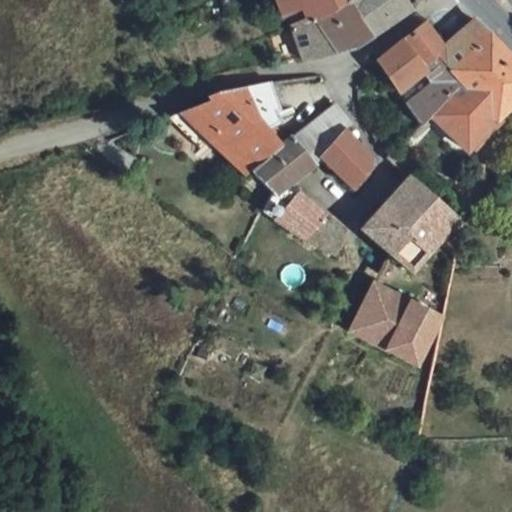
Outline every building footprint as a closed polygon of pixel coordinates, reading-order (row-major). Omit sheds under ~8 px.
[(273,0),(274,0),(278,11),(298,2),(300,7),(318,0),(273,0)] [(318,0),(300,7),(302,12),(287,18),(297,50),(300,50),(330,43),(358,33),(367,29),(349,0),(318,0)] [(349,0),(367,29),(403,8),(406,5),(402,0),(349,0)] [(430,51),(452,83),(427,108),(457,147),(511,97),(511,59),(474,16),(439,43),(430,51)] [(452,83),(430,51),(439,43),(424,18),(379,53),(376,55),(395,84),(405,77),(423,64),(431,77),(414,90),(404,98),(417,118),(427,108),(452,83)] [(395,84),(404,98),(414,90),(405,77),(395,84)] [(278,113),(270,79),(260,81),(243,85),(251,119),(259,117),(278,113)] [(250,164),(275,146),(259,117),(251,119),(243,85),(216,91),(215,95),(182,109),(250,164)] [(346,117),(337,108),(301,146),(313,160),(318,155),(339,126),(346,117)] [(363,155),(339,126),(318,155),(345,185),(366,165),(363,155)] [(313,160),(301,146),(293,135),(275,146),(250,164),(275,183),(285,177),(313,160)] [(450,220),(400,175),(394,182),(386,190),(431,232),(426,237),(443,249),(447,232),(450,220)] [(318,214),(320,211),(297,190),(275,210),(294,228),(315,244),(328,251),(338,226),(318,214)] [(380,247),(400,265),(426,237),(431,232),(386,190),(356,223),(380,247)] [(450,255),(458,257),(463,238),(447,232),(443,249),(441,260),(448,262),(450,255)] [(402,298),(370,280),(343,328),(377,346),(402,298)] [(432,314),(402,298),(377,346),(406,361),(432,314)]
